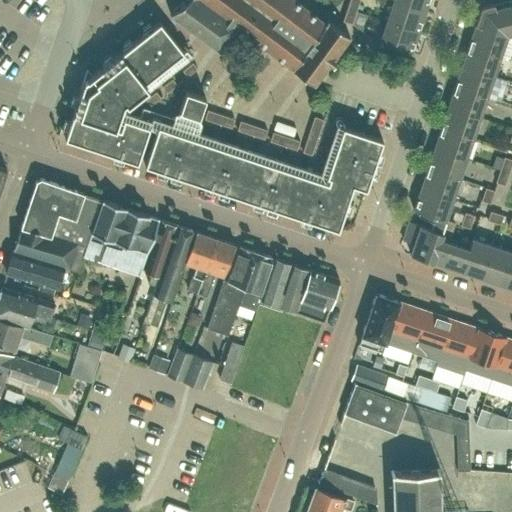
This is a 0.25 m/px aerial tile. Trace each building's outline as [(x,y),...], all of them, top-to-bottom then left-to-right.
[(324,21),(295,0),(183,0),(168,12),(217,49),(236,25),(255,39),(253,42),(255,44),(257,41),(282,60),(280,62),(282,64),(284,61),(313,83),(349,34),(327,18),(324,21)] [(348,0),(342,20),(351,23),(352,23),(354,24),(361,26),(366,14),(362,13),(356,11),(359,0),(348,0)] [(392,0),(379,41),(409,52),(426,0),(392,0)] [(494,8),(493,3),(480,7),(476,17),(474,22),(473,25),(471,31),(472,31),(463,58),(462,58),(460,63),(461,63),(460,66),(459,66),(458,71),(458,72),(449,99),(448,99),(447,104),(446,107),(444,113),(435,140),(433,145),(432,148),(430,154),(421,181),(419,186),(420,186),(419,189),(418,189),(416,195),(417,195),(412,209),(433,216),(429,227),(408,220),(401,239),(412,243),(409,253),(431,261),(431,260),(433,260),(433,261),(438,262),(462,270),(462,271),(467,272),(483,277),(488,279),(511,286),(511,251),(470,238),(467,247),(447,241),(454,222),(444,218),(506,34),(511,32),(511,31),(505,5),(494,8)] [(182,50),(158,20),(90,75),(89,79),(80,86),(63,137),(136,161),(153,110),(141,107),(137,119),(123,114),(118,127),(108,123),(116,100),(115,99),(119,96),(121,98),(182,50)] [(352,55),(352,66),(367,67),(367,56),(352,55)] [(200,96),(179,90),(173,109),(194,116),(200,96)] [(233,118),(207,110),(204,118),(230,126),(233,118)] [(186,121),(160,113),(143,163),(336,228),(351,183),(364,188),(381,138),(341,125),(325,174),(328,176),(326,180),(182,132),(186,121)] [(322,119),(313,116),(302,151),(311,154),(322,119)] [(266,130),(240,121),(237,129),(263,138),(266,130)] [(298,141),(272,132),(269,140),(296,149),(298,141)] [(503,157),(495,155),(491,166),(499,169),(495,182),(505,185),(511,161),(511,158),(503,156),(503,157)] [(35,179),(28,201),(76,217),(84,193),(39,177),(35,179)] [(494,190),(485,187),(481,200),(490,202),(494,190)] [(28,201),(20,225),(85,245),(101,199),(84,193),(76,217),(28,201)] [(157,218),(101,199),(85,245),(82,255),(138,275),(157,218)] [(502,214),(490,211),(487,219),(500,223),(502,214)] [(472,216),(464,213),(460,225),(469,227),(472,216)] [(154,284),(175,224),(160,219),(143,270),(150,272),(147,282),(154,284)] [(191,229),(175,224),(154,284),(147,304),(148,304),(152,293),(170,300),(175,284),(172,280),(176,273),(191,229)] [(20,225),(12,251),(62,267),(77,271),(82,255),(85,245),(20,225)] [(196,292),(216,238),(194,230),(184,261),(195,265),(191,276),(192,276),(188,289),(196,292)] [(234,244),(216,238),(196,292),(205,295),(214,271),(222,274),(234,244)] [(237,304),(255,251),(239,245),(227,280),(222,279),(205,327),(226,334),(237,304)] [(62,267),(12,251),(5,272),(56,288),(62,267)] [(257,302),(260,292),(258,291),(271,256),(255,251),(237,304),(255,309),(257,302)] [(272,256),(260,292),(257,302),(280,310),(281,306),(294,310),(299,297),(308,268),(272,256)] [(308,268),(299,297),(306,300),(302,313),(322,320),(338,278),(308,268)] [(0,286),(0,300),(11,304),(14,307),(32,313),(33,310),(43,314),(45,310),(51,312),(54,304),(36,298),(37,297),(0,286)] [(376,292),(359,343),(381,351),(384,341),(398,300),(376,292)] [(0,300),(0,317),(27,326),(29,318),(47,323),(51,312),(45,310),(43,314),(33,310),(32,313),(14,307),(11,304),(0,300)] [(398,300),(384,341),(411,350),(425,308),(398,300)] [(425,308),(411,350),(437,359),(452,317),(425,308)] [(47,346),(51,334),(27,326),(0,317),(0,343),(13,348),(17,335),(43,343),(42,344),(47,346)] [(452,317),(437,359),(464,368),(478,326),(452,317)] [(478,326),(464,368),(491,377),(505,335),(478,326)] [(511,337),(505,335),(491,377),(511,384),(511,337)] [(166,374),(182,381),(193,353),(177,346),(166,374)] [(0,349),(0,366),(17,372),(15,377),(50,389),(57,370),(26,359),(27,359),(0,349)] [(193,353),(182,381),(202,388),(213,360),(193,353)] [(398,362),(394,373),(403,375),(406,365),(398,362)] [(406,382),(356,363),(351,379),(400,398),(406,382)] [(0,395),(8,375),(15,377),(17,372),(0,366),(0,395)] [(418,374),(414,383),(425,387),(428,377),(418,374)] [(428,377),(425,387),(435,390),(439,381),(428,377)] [(468,419),(444,412),(443,414),(413,403),(413,405),(353,382),(342,411),(394,431),(398,419),(400,415),(455,432),(457,470),(471,470),(468,419)] [(419,388),(413,403),(443,414),(444,412),(443,412),(448,399),(419,388)] [(455,395),(451,407),(463,410),(466,399),(455,395)] [(480,407),(475,423),(485,426),(490,411),(480,407)] [(85,435),(64,425),(58,439),(67,443),(47,486),(59,492),(85,435)] [(375,487),(322,467),(317,481),(375,503),(375,487)] [(439,511),(438,468),(389,470),(390,511),(439,511)] [(307,505),(326,511),(336,511),(339,505),(349,509),(352,500),(315,486),(307,505)]
